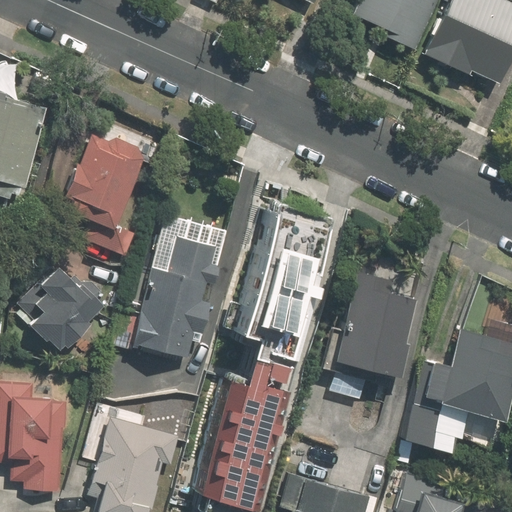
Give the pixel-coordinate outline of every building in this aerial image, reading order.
[(438,0),(355,0),(350,12),(418,44),(438,0)] [(473,63),(506,77),(511,63),(511,0),(446,0),(425,48),(471,68),(473,63)] [(49,104),(0,90),(0,170),(28,179),(49,104)] [(56,222),(132,252),(141,228),(118,219),(148,143),(96,122),(81,159),(78,158),(67,188),(69,189),(56,222)] [(213,384),(183,488),(267,511),(273,511),(358,220),(265,193),(220,348),(251,357),(241,392),(213,384)] [(142,303),(132,343),(182,356),(183,350),(190,352),(197,323),(204,325),(212,297),(205,295),(209,277),(218,279),(223,261),(214,259),(219,239),(177,228),(167,265),(153,261),(148,279),(155,281),(149,305),(142,303)] [(91,312),(106,296),(99,290),(102,287),(90,275),(87,278),(62,254),(18,298),(62,341),(67,336),(70,338),(93,315),(91,312)] [(371,267),(366,288),(350,296),(336,350),(401,367),(421,293),(392,285),(395,273),(371,267)] [(434,440),(447,396),(507,414),(511,397),(511,341),(501,338),(504,330),(463,318),(452,356),(436,352),(434,357),(424,354),(401,430),(434,440)] [(54,389),(33,388),(34,377),(0,374),(0,473),(24,475),(24,484),(60,487),(67,397),(54,396),(54,389)] [(94,460),(90,473),(108,478),(105,488),(98,511),(150,511),(164,464),(171,466),(180,433),(128,418),(129,413),(96,403),(81,456),(94,460)] [(366,511),(374,488),(309,468),(295,511),(366,511)] [(463,511),(466,511),(473,511),(479,492),(405,469),(395,501),(413,507),(411,511),(463,511)]
